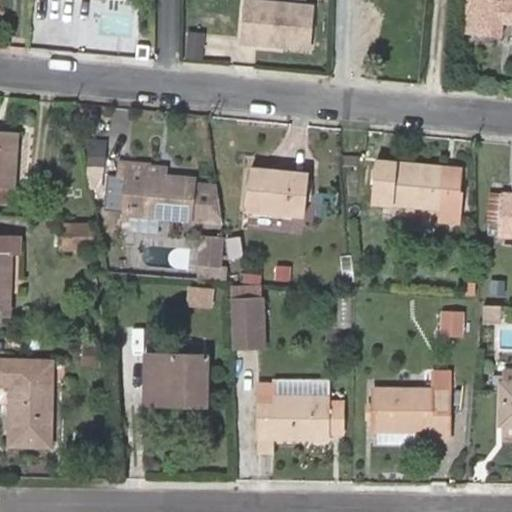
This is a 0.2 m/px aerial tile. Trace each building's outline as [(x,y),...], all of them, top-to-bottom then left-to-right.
[(318,6),(258,0),(249,0),(245,42),(313,49),(318,6)] [(511,19),(511,0),(468,0),(466,32),(504,35),(505,19),(511,19)] [(0,130),(0,202),(11,203),(16,131),(0,130)] [(457,168),(377,160),(372,202),(437,209),(436,220),(452,221),(457,168)] [(149,163),(128,162),(127,176),(124,213),(124,214),(191,220),(221,222),(216,185),(194,183),(195,178),(164,175),(148,174),(149,163)] [(149,163),(148,174),(164,175),(165,165),(149,163)] [(309,175),(250,168),(246,209),(304,216),(309,175)] [(110,174),(106,211),(124,213),(127,176),(110,174)] [(511,237),(511,194),(505,194),(505,197),(492,196),(490,222),(501,223),(499,236),(511,237)] [(60,248),(91,249),(92,226),(61,224),(60,248)] [(19,235),(0,234),(0,317),(7,318),(9,253),(18,253),(19,235)] [(202,246),(203,266),(220,266),(219,245),(202,246)] [(231,292),(232,344),(263,343),(262,291),(231,292)] [(487,305),(487,321),(500,320),(500,305),(487,305)] [(188,399),(188,406),(207,406),(208,357),(146,355),(145,398),(188,399)] [(53,362),(0,359),(0,402),(1,403),(11,404),(10,446),(49,447),(53,362)] [(511,372),(503,373),(502,426),(511,425),(511,372)] [(275,433),(275,437),(329,439),(329,433),(341,434),(342,402),(330,402),(330,398),(274,396),(275,383),(259,382),(258,433),(275,433)] [(450,440),(451,388),(375,389),(375,431),(380,430),(379,444),(419,443),(419,430),(433,430),(433,440),(450,440)] [(258,433),(257,453),(275,453),(275,437),(275,433),(258,433)]
